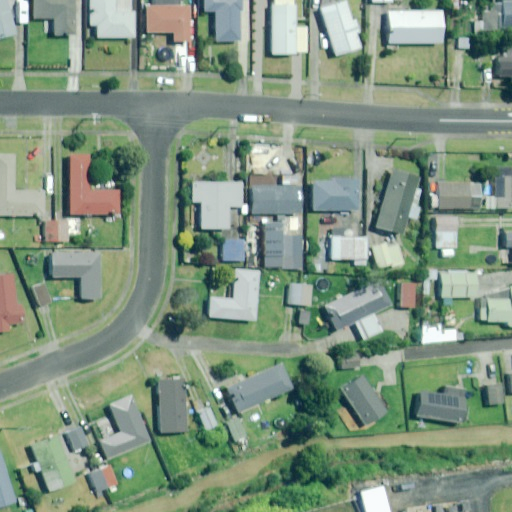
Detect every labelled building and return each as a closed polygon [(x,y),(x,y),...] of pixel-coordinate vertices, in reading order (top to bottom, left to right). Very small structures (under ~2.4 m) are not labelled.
[(0,0),(0,37),(12,34),(2,0),(0,0)] [(70,0),(27,0),(28,19),(49,19),(49,35),(70,35),(70,0)] [(128,0),(84,0),(84,25),(92,25),(92,37),(129,38),(128,0)] [(139,0),(140,33),(168,32),(168,42),(184,42),(184,0),(139,0)] [(235,41),(235,0),(195,0),(195,12),(212,12),(211,41),(235,41)] [(290,27),(290,0),(267,0),(266,53),(301,54),(302,28),(290,27)] [(348,20),(343,0),(318,6),(329,55),(355,49),(351,33),(355,32),(352,19),(348,20)] [(511,0),(498,0),(498,13),(482,13),(482,30),(511,30),(511,0)] [(436,44),(437,12),(383,11),(382,43),(436,44)] [(511,45),(504,46),(504,62),(495,62),(494,77),(511,77),(511,45)] [(9,155),(0,155),(0,215),(40,215),(39,191),(10,191),(9,155)] [(82,156),(64,156),(66,215),(115,214),(115,190),(84,191),(82,156)] [(413,177),(385,170),(371,229),(398,235),(403,217),(412,219),(414,206),(412,206),(415,190),(410,189),(413,177)] [(511,203),(511,176),(490,177),(491,209),(508,208),(508,204),(511,203)] [(239,185),(189,181),(187,201),(197,201),(195,227),(220,229),(222,206),(237,208),(239,185)] [(353,210),(353,181),(308,181),(308,211),(353,210)] [(475,198),(476,186),(433,184),(432,208),(475,210),(475,198)] [(294,214),(294,186),(246,186),(246,213),(294,214)] [(453,248),(454,219),(434,218),(432,248),(453,248)] [(81,235),(81,219),(67,219),(66,234),(81,235)] [(60,242),(61,221),(40,221),(40,241),(60,242)] [(511,264),(511,232),(501,232),(500,247),(500,264),(511,264)] [(298,236),(279,234),(277,255),(296,256),(298,236)] [(363,266),(364,238),(328,237),(328,258),(353,259),(353,265),(363,266)] [(239,240),(218,240),(218,260),(239,260),(239,240)] [(367,247),(374,268),(386,265),(388,269),(400,266),(393,244),(382,248),(380,243),(367,247)] [(93,300),(94,255),(46,254),(45,277),(76,278),(75,299),(93,300)] [(338,266),(322,265),(322,274),(338,275),(338,266)] [(254,272),(232,270),(229,300),(205,297),(203,316),(249,321),(254,272)] [(473,297),(472,271),(437,273),(438,298),(473,297)] [(12,304),(10,274),(0,274),(0,331),(4,331),(3,325),(18,324),(16,303),(12,304)] [(386,305),(372,279),(320,307),(333,331),(350,322),(359,340),(377,330),(368,314),(386,305)] [(409,307),(410,283),(395,282),(394,306),(409,307)] [(45,303),(41,283),(28,286),(33,306),(45,303)] [(309,286),(286,284),(284,303),(306,306),(309,286)] [(504,322),(504,326),(511,326),(511,287),(505,287),(504,300),(482,300),(481,321),(504,322)] [(442,330),(442,325),(420,325),(420,342),(453,341),(453,330),(442,330)] [(356,367),(354,354),(337,356),(339,370),(356,367)] [(276,380),(270,368),(222,389),(232,413),(285,390),(280,379),(276,380)] [(373,398),(358,375),(337,390),(360,426),(388,407),(380,394),(373,398)] [(179,431),(176,379),(152,381),(155,433),(179,431)] [(454,425),(462,388),(439,383),(436,396),(414,391),(408,415),(454,425)] [(499,404),(497,385),(482,386),(483,405),(499,404)] [(143,443),(126,397),(104,405),(114,433),(93,441),(99,459),(143,443)] [(216,433),(203,408),(192,414),(206,439),(216,433)] [(240,435),(232,417),(221,422),(229,440),(240,435)] [(82,446),(75,427),(61,432),(68,451),(82,446)] [(68,484),(53,436),(26,444),(32,462),(27,464),(30,471),(35,470),(42,492),(68,484)] [(111,485),(104,466),(85,473),(92,492),(111,485)] [(0,505),(9,503),(0,468),(0,505)]
